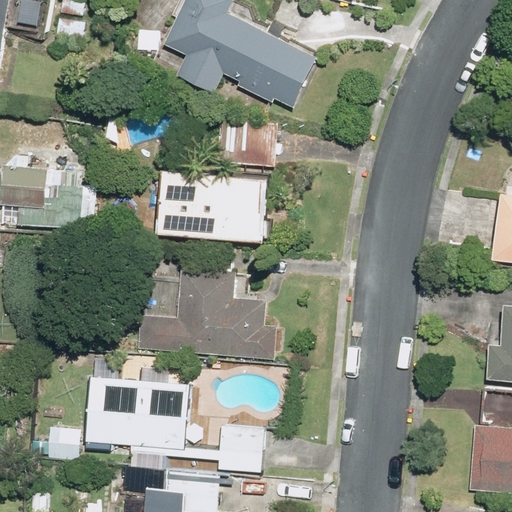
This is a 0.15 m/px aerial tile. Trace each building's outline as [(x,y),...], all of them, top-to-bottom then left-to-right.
[(25,0),(0,0),(0,94),(7,96),(25,0)] [(90,0),(63,0),(60,34),(87,37),(90,0)] [(244,0),(193,0),(174,39),(197,51),(187,70),(224,88),(234,69),(250,77),(248,82),(283,99),(285,94),(304,103),(331,51),(241,6),(244,0)] [(176,162),(171,226),(278,235),(288,115),(228,110),(223,166),(176,162)] [(0,198),(27,200),(26,221),(88,225),(90,184),(56,182),(57,163),(14,160),(14,166),(0,165),(0,198)] [(149,309),(146,343),(283,356),(286,321),(274,320),(276,297),(244,294),(246,267),(192,262),(187,312),(149,309)] [(511,336),(499,335),(497,370),(511,371),(511,336)] [(97,371),(91,437),(193,446),(198,380),(97,371)] [(511,421),(480,420),(476,485),(511,487),(511,421)] [(193,511),(195,490),(146,486),(143,511),(193,511)]
